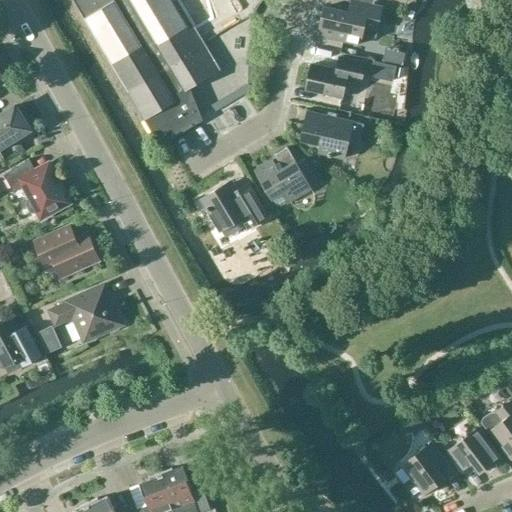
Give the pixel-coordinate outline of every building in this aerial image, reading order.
[(72,0),(159,146),(158,147),(158,148),(201,122),(201,121),(200,122),(183,93),(218,72),(195,30),(194,29),(210,19),(198,0),(171,0),(170,0),(172,3),(171,4),(168,0),(72,0)] [(326,8),(319,36),(361,45),(363,36),(376,39),(383,8),(373,6),(374,2),(370,0),(352,0),(349,13),(326,8)] [(362,85),(366,64),(341,58),(338,72),(313,66),(307,91),(343,99),(347,81),(362,85)] [(0,148),(30,129),(26,123),(29,122),(22,110),(19,112),(15,106),(0,115),(0,148)] [(361,143),(366,125),(309,111),(302,141),(321,146),(320,153),(345,159),(350,140),(361,143)] [(271,162),(255,172),(272,200),(273,200),(277,206),(286,201),(288,204),(313,189),(308,182),(316,177),(305,159),(297,164),(288,148),(276,155),(280,163),(274,167),(271,162)] [(23,186),(30,198),(28,199),(26,205),(30,213),(36,214),(38,213),(41,218),(70,203),(49,163),(31,173),(25,162),(3,175),(13,192),(23,186)] [(249,229),(270,216),(250,184),(231,195),(225,186),(202,200),(220,231),(243,217),(249,229)] [(62,277),(99,260),(86,233),(75,238),(69,225),(35,240),(46,265),(54,261),(62,277)] [(123,324),(105,284),(66,301),(67,303),(49,310),(56,324),(73,317),(84,341),(123,324)] [(30,362),(42,356),(30,334),(20,340),(9,319),(0,323),(0,362),(3,369),(27,356),(30,362)] [(511,400),(495,414),(490,414),(484,418),(482,421),(511,460),(511,459),(511,400)] [(480,472),(500,457),(478,428),(448,450),(463,470),(472,462),(480,472)] [(437,469),(446,462),(431,442),(402,465),(424,494),(444,479),(437,469)] [(160,473),(174,510),(185,506),(187,511),(206,511),(211,510),(202,487),(191,491),(182,468),(173,471),(172,469),(160,473)] [(137,511),(174,511),(174,510),(160,473),(149,477),(150,480),(140,483),(149,506),(137,511)] [(98,498),(86,504),(90,511),(114,511),(108,497),(99,501),(98,498)]
